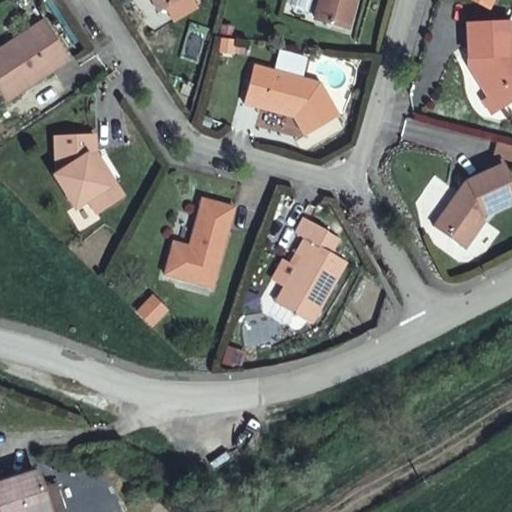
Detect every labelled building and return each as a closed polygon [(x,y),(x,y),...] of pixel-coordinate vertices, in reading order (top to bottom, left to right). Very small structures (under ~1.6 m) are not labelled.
[(176,0),(146,0),(154,13),(176,0)] [(317,0),(312,21),(345,31),(353,0),(317,0)] [(42,23),(0,51),(0,97),(5,104),(6,104),(24,92),(21,87),(28,82),(36,83),(68,62),(42,23)] [(477,85),(486,99),(495,114),(511,103),(511,63),(509,58),(508,23),(466,24),(466,68),(471,68),(480,80),(477,85)] [(243,107),(280,115),(285,113),(291,114),(296,115),(295,121),(305,138),(337,118),(319,86),(253,70),(252,70),(243,107)] [(495,114),(486,99),(481,102),(490,118),(495,114)] [(98,214),(123,198),(113,182),(106,187),(92,165),(95,163),(94,136),(55,138),(56,175),(54,177),(75,208),(88,200),(98,214)] [(511,147),(497,144),(492,159),(511,164),(511,147)] [(459,198),(453,205),(449,204),(432,230),(463,251),(483,223),(479,216),(511,200),(511,187),(501,165),(463,183),(465,188),(465,189),(456,193),(457,194),(459,198)] [(209,288),(230,209),(198,201),(186,248),(169,243),(161,275),(209,288)] [(283,287),(274,303),(313,323),(346,261),(317,246),(325,231),(302,219),(295,234),(303,238),(294,255),(299,257),(291,272),(283,287)] [(291,272),(278,266),(271,280),(283,287),(291,272)] [(164,311),(150,297),(144,303),(158,317),(164,311)] [(144,303),(135,312),(149,326),(158,317),(144,303)] [(239,370),(244,352),(225,347),(220,364),(239,370)] [(13,511),(73,511),(68,489),(55,493),(51,477),(7,487),(13,511)]
